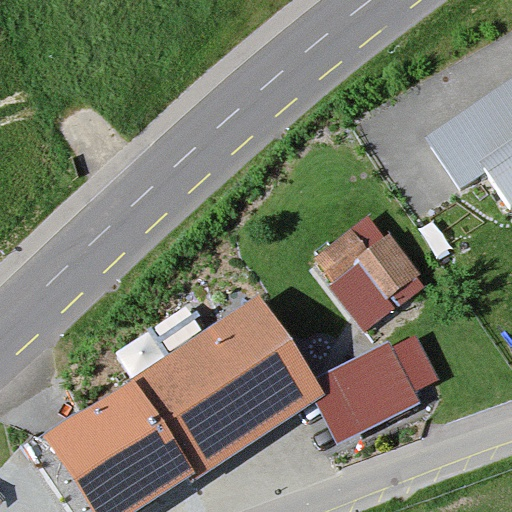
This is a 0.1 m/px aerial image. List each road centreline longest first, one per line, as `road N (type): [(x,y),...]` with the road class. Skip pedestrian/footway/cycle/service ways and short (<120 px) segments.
road 1 (secondary): [(0,336),(378,0)]
road 2 (residential): [(286,511),(511,432)]
